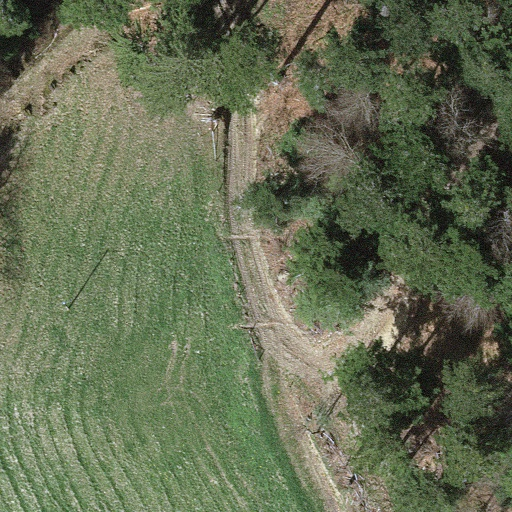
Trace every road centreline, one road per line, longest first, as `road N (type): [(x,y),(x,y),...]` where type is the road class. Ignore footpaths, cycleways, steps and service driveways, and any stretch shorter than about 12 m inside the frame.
road 1 (track): [(217,0),(248,122),(248,251),(275,421),(313,511)]
road 2 (track): [(265,357),(330,382),(362,455),(406,511)]
